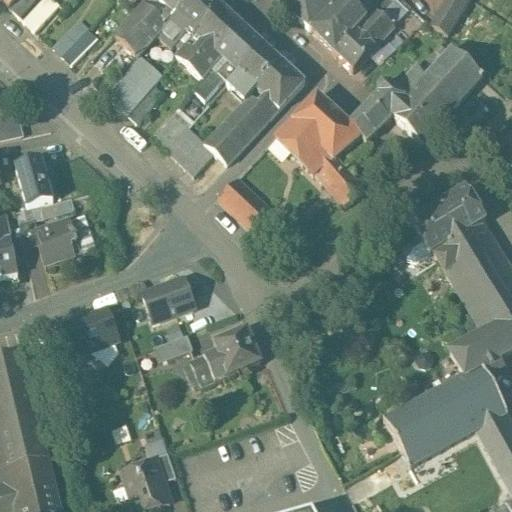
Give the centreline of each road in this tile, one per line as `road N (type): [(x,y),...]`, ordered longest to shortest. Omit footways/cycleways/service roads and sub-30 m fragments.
road 1 (residential): [(192,225),(0,42)]
road 2 (residential): [(439,172),(351,261),(260,311)]
road 3 (residential): [(192,225),(110,284),(0,322)]
road 4 (residential): [(323,77),(192,225)]
road 5 (residential): [(337,493),(260,311)]
